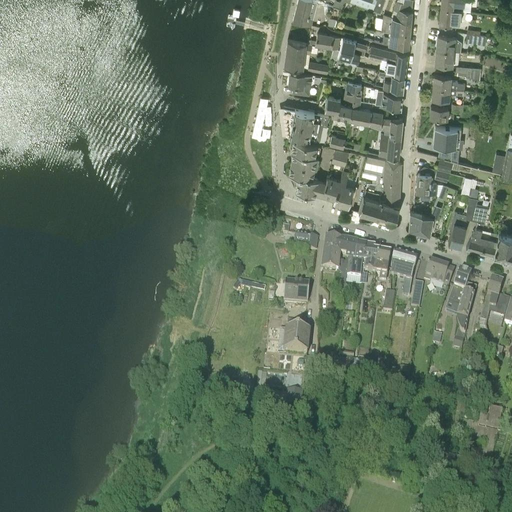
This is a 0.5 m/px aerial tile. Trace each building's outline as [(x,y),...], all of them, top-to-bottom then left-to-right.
[(299,4),(295,21),(310,25),(311,25),(313,16),(316,0),(297,0),(296,3),(298,4),(299,4)] [(340,0),(340,2),(335,0),(334,0),(332,6),(341,9),(344,0),(349,2),(350,0),(340,0)] [(350,0),(349,2),(358,6),(364,8),(371,10),(372,11),(372,10),(376,0),(350,0)] [(376,0),(372,10),(380,13),(384,0),(376,0)] [(393,9),(391,16),(395,18),(410,20),(412,0),(403,0),(402,3),(396,1),(395,1),(392,9),(393,9)] [(440,0),(440,7),(440,8),(460,10),(461,10),(462,10),(463,1),(471,2),(471,0),(440,0)] [(440,8),(438,25),(458,26),(460,10),(440,8)] [(383,14),(381,31),(389,32),(409,34),(410,20),(395,18),(391,16),(383,14)] [(382,42),(382,43),(385,44),(393,45),(408,47),(409,34),(389,32),(389,36),(383,36),(382,42)] [(466,33),(465,42),(485,45),(486,36),(479,35),(467,33),(466,33)] [(310,38),(309,44),(314,44),(317,45),(331,48),(333,48),(337,49),(338,36),(316,34),(316,36),(315,39),(310,38)] [(437,35),(436,49),(459,51),(460,38),(455,38),(455,37),(437,35)] [(339,50),(337,55),(347,58),(358,61),(359,59),(360,53),(352,51),(354,41),(350,39),(342,37),(340,47),(339,50)] [(285,52),(284,66),(302,68),(304,53),(310,54),(310,51),(316,52),(317,45),(314,44),(309,44),(306,43),(306,41),(289,39),(288,39),(287,39),(285,52)] [(354,41),(352,51),(360,53),(363,55),(364,54),(367,44),(356,41),(354,41)] [(371,45),(367,58),(374,60),(375,57),(387,60),(384,70),(404,74),(407,53),(396,51),(389,50),(371,45)] [(333,48),(331,57),(336,59),(337,55),(339,50),(337,49),(333,48)] [(436,49),(434,64),(456,66),(455,71),(466,73),(465,76),(478,79),(479,79),(480,69),(481,68),(472,67),(458,66),(459,52),(459,51),(436,49)] [(309,61),(307,69),(327,73),(329,65),(309,61)] [(379,69),(378,75),(384,76),(384,79),(383,79),(382,86),(383,87),(402,92),(404,74),(384,70),(379,69)] [(290,72),(288,85),(292,86),(291,93),(293,93),(308,95),(311,74),(305,73),(290,71),(290,72)] [(432,85),(432,87),(464,90),(464,89),(464,84),(457,83),(457,81),(450,80),(451,76),(434,74),(432,85)] [(346,89),(344,98),(347,98),(348,98),(353,99),(358,100),(361,85),(347,81),(347,82),(346,89)] [(431,98),(449,100),(449,94),(455,94),(455,95),(463,96),(464,90),(432,87),(431,98)] [(369,97),(368,102),(380,104),(400,108),(402,94),(382,90),(381,96),(374,95),(370,94),(369,97)] [(326,95),(324,108),(332,109),(331,116),(348,119),(349,119),(350,113),(352,106),(349,105),(346,104),(339,103),(340,97),(326,95)] [(271,118),(273,105),(268,105),(269,97),(260,96),(254,135),(270,137),(272,128),(265,127),(266,118),(271,118)] [(350,113),(349,119),(351,120),(366,123),(368,124),(368,123),(371,110),(359,107),(360,101),(358,100),(353,99),(352,106),(350,113)] [(451,103),(451,111),(462,112),(463,104),(451,103)] [(430,109),(429,117),(447,119),(453,119),(453,113),(448,113),(449,107),(430,106),(430,109)] [(289,110),(284,109),(287,134),(294,136),(308,139),(309,138),(319,141),(325,142),(328,126),(326,126),(328,115),(322,114),(289,107),(289,110)] [(371,110),(368,123),(380,127),(380,128),(384,129),(388,131),(388,135),(400,136),(401,132),(401,125),(402,118),(401,118),(390,117),(382,116),(382,112),(371,110)] [(433,144),(432,145),(435,145),(439,146),(438,156),(458,162),(459,149),(455,148),(456,139),(460,139),(461,128),(434,125),(433,140),(433,144)] [(380,134),(378,154),(386,156),(398,158),(398,157),(400,136),(388,135),(388,131),(384,129),(383,134),(380,134)] [(332,134),(329,143),(343,146),(345,136),(344,136),(336,134),(332,133),(332,134)] [(293,140),(290,151),(293,151),(314,156),(316,145),(293,140)] [(511,145),(508,145),(501,175),(511,177),(511,145)] [(334,149),(332,156),(346,160),(348,152),(334,149)] [(290,162),(290,163),(314,168),(317,157),(314,156),(293,151),(290,162)] [(332,156),(330,162),(334,163),(340,165),(344,166),(346,160),(332,156)] [(439,157),(436,169),(449,172),(453,161),(448,160),(439,157)] [(296,165),(358,210),(393,220),(395,221),(396,214),(399,205),(401,163),(398,162),(384,159),(383,174),(377,174),(376,185),(376,191),(365,188),(364,194),(296,165)] [(290,163),(288,173),(298,175),(312,177),(314,168),(290,163)] [(501,172),(502,165),(494,164),(493,170),(501,172)] [(436,169),(434,177),(447,181),(449,173),(436,169)] [(415,175),(415,180),(416,181),(417,181),(416,191),(420,191),(419,199),(429,200),(430,192),(435,193),(436,184),(436,183),(430,183),(431,180),(431,178),(431,175),(420,174),(417,173),(417,175),(416,175),(415,175)] [(295,190),(297,191),(314,194),(315,193),(318,179),(312,177),(298,175),(298,178),(295,190)] [(318,179),(315,193),(321,194),(334,198),(340,179),(327,175),(325,180),(318,178),(318,179)] [(468,195),(468,197),(476,198),(477,195),(488,197),(490,188),(478,186),(478,185),(476,184),(477,180),(472,178),(471,183),(469,188),(468,194),(468,195)] [(443,184),(438,196),(443,198),(448,186),(443,184)] [(467,204),(466,218),(471,219),(472,220),(476,205),(477,198),(476,198),(468,197),(467,202),(467,204)] [(408,227),(408,229),(411,230),(429,235),(431,224),(433,218),(435,218),(437,217),(441,207),(434,204),(428,216),(412,212),(410,211),(409,211),(409,217),(408,227)] [(472,233),(465,247),(474,249),(479,235),(480,235),(481,229),(486,210),(484,210),(484,207),(476,205),(472,220),(477,221),(476,227),(475,227),(472,233)] [(451,230),(448,242),(459,245),(460,245),(465,225),(465,215),(454,211),(449,229),(451,230)] [(479,235),(474,249),(492,254),(498,233),(490,231),(489,237),(480,235),(479,235)] [(498,233),(492,254),(511,259),(511,233),(511,236),(498,233)] [(295,234),(293,247),(309,249),(310,243),(311,237),(310,237),(307,236),(295,234)] [(310,243),(309,249),(315,250),(316,250),(317,237),(316,237),(311,237),(310,243)] [(325,238),(324,253),(340,255),(341,240),(325,238)] [(341,240),(340,255),(346,256),(345,259),(348,260),(354,261),(358,244),(348,241),(341,240)] [(347,270),(346,277),(353,278),(360,279),(360,272),(362,262),(363,262),(366,245),(358,244),(354,261),(348,260),(347,262),(347,270)] [(364,262),(362,271),(364,271),(374,273),(379,251),(373,250),(374,247),(366,245),(363,262),(364,262)] [(379,251),(374,273),(380,274),(379,280),(385,281),(386,275),(390,254),(379,251)] [(391,262),(390,276),(403,279),(411,282),(413,274),(418,259),(417,259),(394,252),(393,255),(391,262)] [(322,265),(321,269),(336,271),(336,274),(340,275),(340,285),(340,287),(344,287),(345,281),(346,281),(346,277),(347,270),(347,262),(339,262),(340,255),(324,253),(322,265)] [(424,276),(423,280),(429,282),(447,287),(453,270),(429,262),(424,276)] [(453,288),(447,303),(460,307),(464,293),(467,285),(471,275),(459,271),(453,288)] [(490,282),(486,295),(492,297),(489,310),(494,312),(493,314),(504,317),(509,299),(499,295),(502,285),(502,284),(502,283),(491,280),(490,281),(490,282)] [(285,282),(283,301),(306,303),(307,303),(309,284),(285,282)] [(415,282),(411,307),(419,308),(423,284),(415,282)] [(457,314),(456,320),(457,326),(460,331),(461,334),(464,334),(467,321),(473,296),(476,288),(467,285),(464,293),(460,307),(458,312),(457,314)] [(385,292),(383,310),(391,311),(394,293),(385,292)] [(486,296),(480,320),(486,321),(488,312),(489,310),(492,297),(486,295),(486,296)] [(280,330),(278,352),(282,353),(283,353),(306,355),(307,355),(309,332),(308,332),(304,332),(305,320),(294,319),(293,325),(286,324),(286,330),(284,330),(280,330)] [(455,339),(454,347),(462,348),(463,340),(455,339)] [(495,350),(493,358),(499,360),(502,351),(497,350),(495,350)] [(368,358),(366,374),(374,374),(374,372),(376,358),(368,357),(368,358)] [(379,363),(378,369),(382,370),(381,373),(388,374),(390,358),(384,357),(383,364),(379,363)] [(338,360),(337,371),(352,373),(353,362),(338,360)] [(399,367),(398,376),(407,377),(408,368),(399,367)] [(278,385),(278,373),(268,373),(267,384),(278,385)] [(287,403),(301,404),(302,390),(288,389),(287,403)] [(240,392),(237,399),(247,403),(255,405),(258,399),(250,396),(240,392)] [(489,409),(487,416),(484,428),(497,431),(502,411),(489,409)] [(465,435),(475,437),(478,424),(468,422),(468,421),(460,420),(459,428),(466,430),(465,435)] [(444,463),(486,474),(489,464),(475,460),(446,454),(444,463)]
